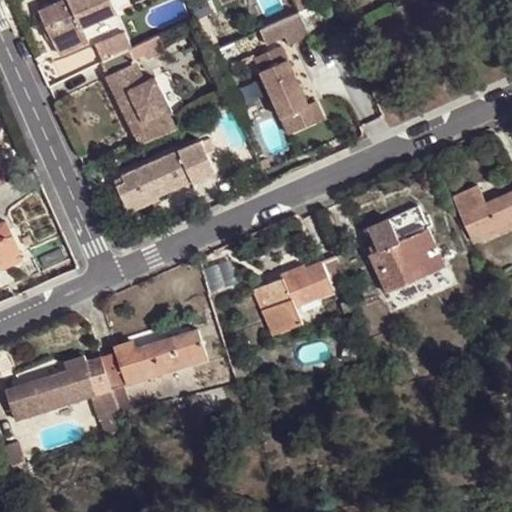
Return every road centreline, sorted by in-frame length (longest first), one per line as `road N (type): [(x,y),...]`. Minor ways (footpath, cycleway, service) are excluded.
road 1 (residential): [(511,97),(109,277)]
road 2 (residential): [(0,35),(109,277)]
